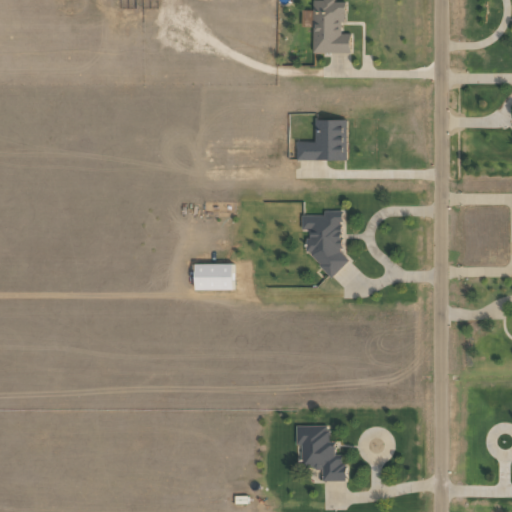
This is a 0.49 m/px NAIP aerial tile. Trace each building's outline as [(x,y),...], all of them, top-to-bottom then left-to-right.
[(313,0),(313,52),(350,53),(351,33),(344,33),(344,0),(338,0),(313,0)] [(297,160),(346,160),(346,120),(315,120),(315,143),(297,142),(297,160)] [(342,210),(323,211),(323,216),(302,216),(302,230),(308,230),(308,253),(321,253),(321,269),(343,269),(342,210)] [(233,291),(233,264),(195,264),(194,290),(233,291)] [(322,481),(345,481),(346,455),(335,455),(335,442),(329,442),(329,425),(296,425),(296,445),(301,445),(301,468),(322,468),(322,481)]
